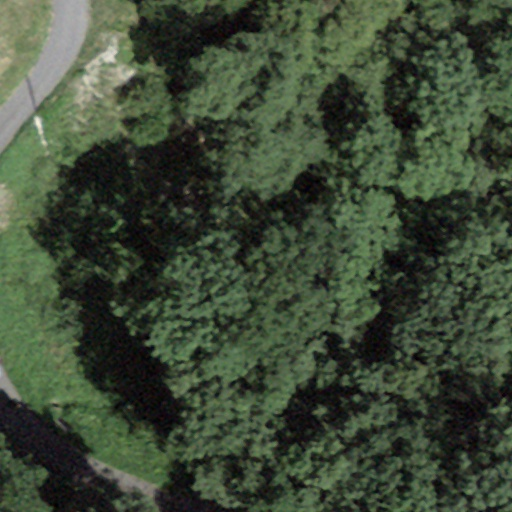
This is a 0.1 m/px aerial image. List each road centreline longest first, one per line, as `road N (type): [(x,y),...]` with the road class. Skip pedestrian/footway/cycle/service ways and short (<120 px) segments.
road 1 (unclassified): [(0,389),(11,411),(58,455),(193,511)]
road 2 (unclassified): [(78,0),(66,56),(0,138)]
